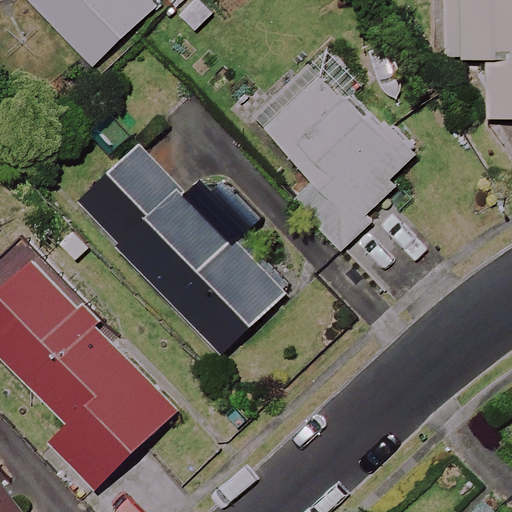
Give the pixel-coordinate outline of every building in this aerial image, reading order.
[(135,0),(76,0),(104,29),(135,0)] [(511,0),(444,0),(447,60),(486,59),(488,120),(511,119),(511,0)] [(370,118),(327,73),(268,129),(319,182),(301,199),(347,247),(373,223),(366,217),(426,160),(378,110),(370,118)] [(231,244),(140,147),(82,202),(226,355),(290,294),(237,238),(231,244)] [(178,415),(26,247),(0,270),(0,352),(67,427),(51,442),(95,490),(178,415)] [(0,511),(29,511),(0,475),(0,511)] [(496,511),(484,498),(469,511),(496,511)]
